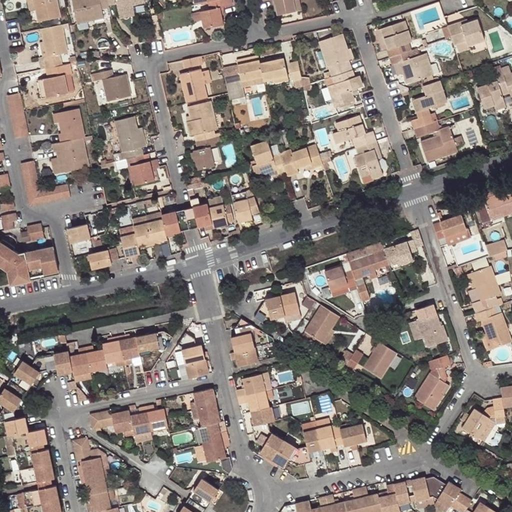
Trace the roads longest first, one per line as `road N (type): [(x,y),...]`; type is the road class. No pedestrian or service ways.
road 1 (residential): [(184,209),(154,64),(251,39)]
road 2 (residential): [(198,265),(410,195)]
road 3 (residential): [(264,495),(420,456),(434,440)]
road 4 (residential): [(357,24),(410,195)]
road 5 (residential): [(223,379),(58,411)]
road 6 (residential): [(434,440),(296,355)]
road 7 (residential): [(0,106),(23,218),(54,212)]
road 8 (residential): [(179,492),(58,411)]
road 9 (residential): [(74,334),(208,309)]
road 10 (residential): [(71,293),(198,265)]
road 11 (residential): [(223,379),(246,474),(264,495)]
